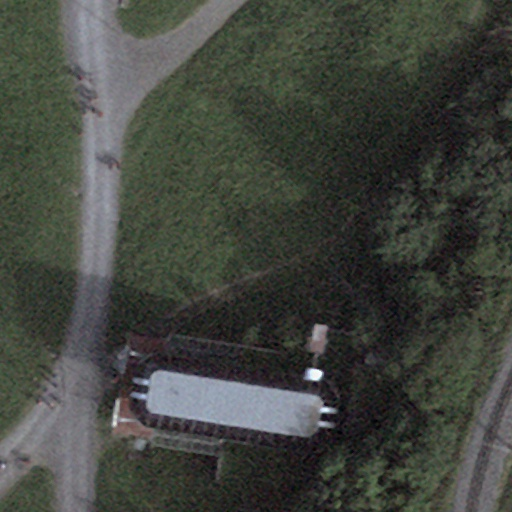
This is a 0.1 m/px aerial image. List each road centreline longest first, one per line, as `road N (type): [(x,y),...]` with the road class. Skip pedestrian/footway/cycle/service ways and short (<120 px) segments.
road 1 (track): [(246,0),(210,32),(97,69)]
road 2 (track): [(74,511),(66,385)]
